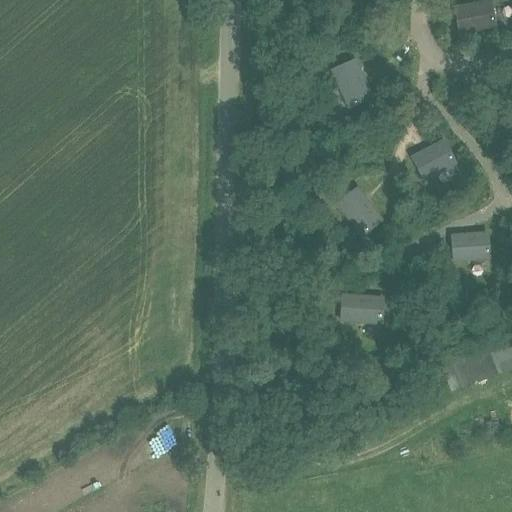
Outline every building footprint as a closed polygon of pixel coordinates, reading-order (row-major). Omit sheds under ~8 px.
[(490,2),(455,8),(460,34),(494,27),(490,2)] [(355,61),(332,71),(348,108),(371,97),(355,61)] [(443,142),(412,158),(424,181),(454,164),(443,142)] [(357,189),(337,204),(361,236),(381,221),(357,189)] [(453,262),(489,259),(487,234),(451,237),(453,262)] [(382,299),(342,296),(341,321),(380,324),(382,299)] [(508,437),(511,435),(511,422),(503,427),(508,437)]
